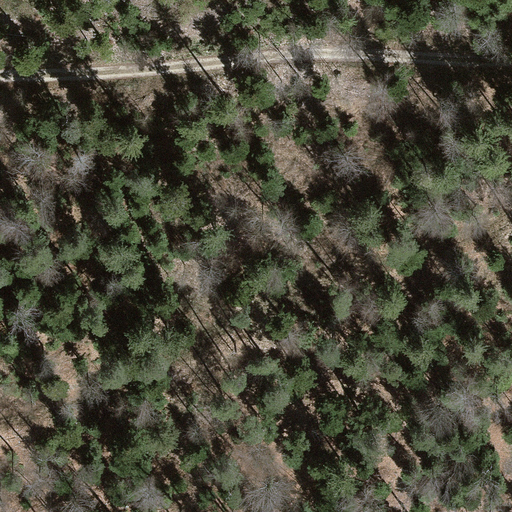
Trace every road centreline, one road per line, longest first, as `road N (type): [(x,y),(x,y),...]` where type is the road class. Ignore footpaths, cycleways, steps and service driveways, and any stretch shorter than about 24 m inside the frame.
road 1 (track): [(0,421),(145,369),(317,281),(511,216)]
road 2 (track): [(511,60),(329,53),(0,76)]
